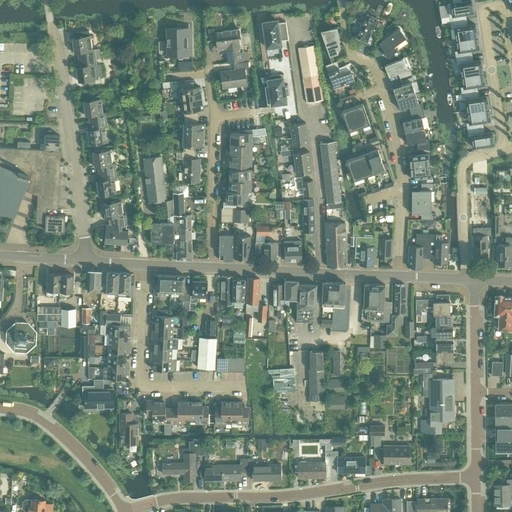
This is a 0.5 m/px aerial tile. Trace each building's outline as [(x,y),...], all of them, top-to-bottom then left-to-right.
[(447,4),(450,22),(466,19),(465,14),(473,13),(470,0),(461,1),(460,0),(452,0),(453,3),(447,4)] [(364,40),(363,44),(371,45),(373,33),(370,33),(377,19),(366,14),(356,37),(364,40)] [(450,22),(451,28),(454,28),(456,40),(477,36),(475,24),(467,25),(466,20),(450,22)] [(264,32),(262,32),(263,40),(265,40),(266,48),(281,46),(280,38),(287,37),(285,22),(277,23),(277,21),(262,23),(264,32)] [(340,49),(337,27),(336,27),(336,28),(322,33),(321,30),(320,31),(329,56),(338,53),(337,49),(339,49),(340,49)] [(166,29),(167,55),(187,55),(187,52),(192,52),(191,36),(187,36),(186,28),(166,29)] [(393,47),(406,38),(399,28),(379,43),(384,50),(381,53),(389,60),(397,50),(393,47)] [(227,63),(247,61),(246,53),(240,53),(239,47),(240,47),(239,38),(240,38),(239,29),(216,32),(217,40),(216,40),(217,50),(226,48),(227,63)] [(76,37),(72,38),(74,53),(77,52),(78,59),(95,57),(100,56),(99,49),(92,50),(90,35),(89,36),(88,31),(76,32),(76,37)] [(456,40),(458,51),(455,52),(456,58),(471,56),(471,50),(478,49),(477,36),(456,40)] [(314,45),(298,48),(303,75),(318,73),(314,45)] [(456,58),(457,64),(460,64),(462,75),(482,72),(480,60),(472,61),(471,56),(456,58)] [(95,57),(78,59),(79,66),(76,67),(78,82),(88,80),(88,83),(95,82),(95,79),(96,79),(94,65),(96,64),(95,57)] [(397,73),(400,79),(412,75),(409,68),(410,67),(406,57),(402,58),(384,66),(389,77),(397,73)] [(336,61),(325,65),(327,71),(338,67),(336,61)] [(220,72),(223,88),(246,85),(244,69),(249,68),(248,62),(233,64),(234,70),(220,72)] [(338,67),(327,71),(333,88),(354,81),(350,70),(340,73),(338,67)] [(462,75),(463,87),(461,87),(462,94),(477,91),(476,86),(484,84),(482,72),(462,75)] [(318,73),(303,75),(307,103),(323,100),(318,73)] [(269,79),(267,80),(271,105),(286,103),(285,95),(289,94),(287,85),(284,85),(282,77),(281,78),(281,74),(268,76),(269,79)] [(402,85),(393,87),(396,99),(415,93),(411,82),(414,82),(413,80),(416,79),(415,75),(412,76),(412,75),(400,79),(402,85)] [(177,90),(179,101),(201,98),(200,87),(194,88),(193,82),(179,84),(180,90),(177,90)] [(163,90),(161,90),(163,99),(164,99),(171,98),(170,89),(163,90)] [(477,91),(462,94),(463,100),(465,100),(467,111),(488,108),(486,96),(478,97),(477,91)] [(408,107),(410,113),(423,110),(421,102),(418,103),(415,93),(396,99),(399,110),(408,107)] [(88,115),(89,122),(106,120),(105,112),(103,113),(101,98),(99,98),(99,96),(92,97),(92,100),(83,101),(85,116),(88,115)] [(183,111),(184,117),(198,117),(197,109),(203,109),(201,98),(179,101),(182,101),(183,111)] [(362,104),(352,107),(359,128),(370,124),(362,104)] [(342,113),(340,114),(344,119),(348,132),(359,128),(352,107),(341,111),(342,113)] [(466,123),(467,130),(483,127),(482,122),(490,120),(488,108),(467,111),(469,123),(466,123)] [(411,119),(402,121),(404,132),(424,129),(422,118),(424,117),(423,110),(410,113),(411,119)] [(183,123),(183,134),(203,135),(204,124),(198,124),(198,117),(184,117),(184,123),(183,123)] [(106,120),(89,122),(90,129),(87,130),(89,144),(107,142),(105,128),(107,127),(106,120)] [(290,125),(292,135),(307,133),(306,123),(290,125)] [(483,127),(467,130),(468,136),(471,136),(473,148),(477,147),(477,148),(484,147),(483,146),(494,144),(492,132),(484,133),(483,127)] [(230,133),(230,144),(252,145),(252,136),(266,135),(265,128),(261,129),(260,129),(255,129),(252,130),(240,131),(240,133),(230,133)] [(416,142),(417,148),(430,146),(428,139),(426,139),(424,129),(404,132),(407,144),(416,142)] [(307,133),(292,135),(293,146),(308,144),(307,133)] [(183,151),(183,152),(195,152),(195,146),(203,146),(203,135),(183,134),(183,145),(183,151)] [(45,231),(56,231),(56,230),(57,230),(64,230),(64,231),(64,232),(66,216),(58,215),(61,150),(60,150),(60,135),(45,135),(45,149),(31,148),(31,142),(19,141),(18,148),(0,146),(0,213),(15,214),(25,186),(37,191),(36,222),(45,223),(45,231)] [(334,142),(320,143),(322,161),(336,159),(334,142)] [(225,155),(230,155),(252,156),(252,145),(230,144),(230,151),(228,151),(228,150),(225,150),(225,155)] [(408,155),(409,167),(429,165),(428,154),(431,154),(430,146),(417,148),(418,154),(408,155)] [(98,167),(98,173),(115,171),(114,163),(112,164),(110,149),(92,152),(94,168),(98,167)] [(377,149),(367,153),(374,174),(384,170),(377,149)] [(181,158),(181,159),(184,159),(183,181),(199,182),(199,159),(195,159),(195,152),(183,152),(183,151),(181,151),(181,158)] [(294,154),(295,164),(311,162),(309,152),(294,154)] [(367,153),(356,157),(364,177),(374,174),(367,153)] [(252,156),(230,155),(229,166),(251,167),(252,156)] [(144,158),(149,202),(162,201),(164,217),(173,216),(172,200),(167,200),(162,156),(144,158)] [(346,162),(345,164),(349,168),(348,168),(353,181),(364,177),(356,157),(346,160),(346,162)] [(336,159),(322,161),(324,178),(338,176),(336,159)] [(311,162),(295,164),(297,175),(312,173),(311,162)] [(420,178),(421,184),(434,183),(433,176),(430,176),(429,165),(409,167),(411,179),(420,178)] [(229,169),(229,180),(251,181),(251,170),(229,169)] [(115,171),(98,173),(100,180),(96,181),(98,196),(116,193),(114,178),(117,178),(115,171)] [(338,176),(324,178),(326,194),(340,193),(338,176)] [(302,178),(295,178),(296,183),(298,196),(305,195),(305,196),(315,194),(313,180),(303,182),(302,178)] [(224,187),(224,191),(226,191),(248,192),(248,193),(251,193),(251,181),(229,180),(229,188),(227,188),(227,187),(224,187)] [(434,183),(421,184),(421,190),(411,190),(411,202),(435,202),(435,190),(434,190),(434,183)] [(183,186),(173,187),(174,215),(176,215),(176,228),(191,229),(191,215),(184,216),(183,197),(188,197),(187,186),(183,186)] [(223,202),(223,208),(235,208),(237,208),(248,209),(248,193),(248,192),(226,191),(226,203),(223,202)] [(340,193),(326,194),(327,203),(331,202),(341,201),(340,193)] [(303,200),(304,233),(315,232),(313,200),(303,200)] [(106,224),(105,225),(119,226),(127,225),(125,215),(123,215),(121,201),(103,203),(105,218),(109,217),(110,225),(106,224)] [(431,202),(411,202),(411,214),(421,214),(421,220),(433,220),(433,213),(431,213),(431,202)] [(233,222),(234,209),(221,208),(221,221),(233,222)] [(234,209),(233,222),(247,222),(247,209),(234,209)] [(167,223),(151,223),(151,243),(165,242),(165,253),(173,253),(173,223),(173,216),(167,217),(167,223)] [(326,223),(327,265),(327,267),(338,267),(346,267),(346,252),(345,223),(326,223)] [(119,226),(105,225),(105,234),(102,234),(102,240),(105,241),(105,242),(127,244),(128,230),(126,230),(126,226),(127,225),(119,226)] [(268,227),(256,227),(256,235),(256,236),(264,236),(268,236),(268,227)] [(490,227),(473,228),(473,236),(472,236),(473,257),(487,256),(487,236),(491,236),(490,227)] [(191,229),(176,228),(176,240),(191,241),(191,229)] [(373,230),(373,235),(372,255),(373,255),(378,256),(378,257),(390,258),(391,238),(382,238),(383,230),(373,230)] [(410,245),(409,267),(421,268),(421,258),(427,258),(428,234),(428,230),(422,230),(422,233),(416,233),(415,246),(410,245)] [(442,234),(428,234),(427,258),(434,258),(434,263),(446,263),(447,253),(449,253),(450,248),(447,248),(447,242),(441,241),(442,234)] [(219,251),(219,260),(232,260),(232,259),(233,235),(219,235),(219,251)] [(250,236),(235,235),(234,259),(237,259),(238,260),(239,260),(240,260),(242,259),(249,259),(250,236)] [(355,253),(355,256),(360,257),(360,265),(372,266),(373,255),(372,255),(373,235),(364,235),(364,237),(355,237),(355,253)] [(498,265),(511,265),(511,248),(511,247),(511,237),(506,237),(506,244),(499,244),(498,265)] [(191,241),(176,240),(176,260),(177,260),(183,260),(185,260),(192,260),(192,259),(191,259),(191,241)] [(292,241),(283,241),(284,255),(284,261),(293,261),(292,241)] [(301,241),(292,241),(293,261),(302,260),(301,241)] [(264,243),(256,243),(256,259),(269,259),(270,261),(274,261),(276,260),(276,259),(277,259),(277,243),(264,243)] [(89,272),(88,292),(100,292),(101,271),(100,271),(96,271),(94,271),(90,270),(89,270),(89,271),(89,272)] [(118,296),(119,272),(107,272),(106,294),(114,295),(113,296),(118,296)] [(119,272),(118,296),(132,297),(133,289),(130,288),(131,273),(119,272)] [(48,273),(46,290),(52,291),(59,291),(60,274),(48,273)] [(60,274),(59,291),(72,292),(73,275),(60,274)] [(158,274),(157,287),(154,286),(153,295),(161,295),(161,291),(170,292),(171,275),(158,274)] [(171,275),(170,292),(179,292),(179,301),(189,301),(190,286),(184,286),(184,276),(171,275)] [(222,276),(221,304),(232,304),(232,302),(233,277),(233,276),(232,276),(222,276)] [(233,277),(232,302),(244,303),(244,294),(245,280),(245,279),(233,279),(233,277)] [(247,278),(246,302),(258,302),(259,279),(247,278)] [(284,281),(284,283),(284,285),(284,299),(286,299),(296,300),(296,308),(297,308),(297,320),(313,321),(313,308),(315,308),(316,288),(316,284),(298,284),(298,282),(298,281),(298,280),(297,280),(286,280),(284,280),(284,281)] [(192,281),(192,296),(207,297),(207,281),(192,281)] [(323,288),(322,307),(333,307),(334,282),(323,282),(323,288)] [(344,308),(345,283),(334,282),(333,307),(344,308)] [(284,284),(273,284),(273,308),(277,308),(284,309),(284,284)] [(364,284),(363,308),(367,308),(367,321),(390,322),(391,309),(383,309),(384,285),(364,284)] [(386,334),(397,334),(397,325),(402,325),(402,315),(404,315),(405,285),(395,284),(394,315),(392,315),(392,324),(387,324),(386,334)] [(433,307),(433,315),(452,314),(449,314),(449,302),(450,302),(450,301),(449,301),(449,294),(436,295),(437,302),(433,302),(433,299),(416,300),(416,315),(419,315),(419,314),(422,314),(422,308),(425,308),(425,307),(433,307)] [(499,330),(505,330),(507,297),(504,297),(500,294),(495,296),(495,316),(499,316),(499,330)] [(257,321),(265,321),(266,305),(259,305),(257,321)] [(38,306),(37,306),(37,321),(39,321),(39,328),(40,328),(46,328),(46,335),(54,335),(54,321),(61,321),(61,307),(38,306)] [(61,309),(62,327),(75,326),(75,309),(61,309)] [(105,324),(110,324),(119,325),(120,315),(106,314),(105,324)] [(436,315),(436,326),(452,326),(452,315),(452,314),(433,315),(436,315)] [(155,319),(155,326),(173,327),(173,316),(169,316),(157,315),(153,315),(153,319),(155,319)] [(205,333),(214,334),(215,320),(206,320),(205,333)] [(405,321),(406,337),(414,337),(413,321),(405,321)] [(83,329),(80,329),(80,357),(88,357),(88,356),(88,345),(88,334),(88,324),(83,324),(83,329)] [(105,324),(104,335),(109,335),(127,336),(127,329),(130,330),(130,325),(119,325),(110,324),(105,324)] [(152,333),(152,337),(172,338),(173,327),(155,326),(154,333),(152,333)] [(436,326),(436,338),(452,338),(452,326),(436,326)] [(14,329),(13,344),(28,345),(28,342),(33,343),(34,333),(29,333),(29,330),(14,329)] [(109,335),(108,346),(129,347),(129,343),(127,343),(127,336),(109,335)] [(374,342),(374,347),(386,347),(386,335),(381,335),(374,335),(374,342)] [(152,337),(151,341),(154,341),(153,348),(171,349),(178,349),(178,338),(172,338),(152,337)] [(197,367),(214,368),(215,358),(216,338),(199,337),(197,367)] [(436,338),(436,351),(453,350),(452,338),(436,338)] [(331,344),(305,344),(305,381),(331,381),(331,344)] [(108,346),(108,357),(126,358),(126,356),(126,351),(128,351),(129,347),(108,346)] [(150,356),(150,358),(169,359),(171,359),(171,349),(153,348),(153,355),(151,354),(150,356)] [(260,355),(247,355),(247,376),(260,376),(260,362),(266,362),(266,349),(260,349),(260,355)] [(453,350),(436,351),(436,356),(436,363),(453,362),(453,356),(453,350)] [(108,357),(107,368),(127,369),(128,365),(125,365),(126,358),(108,357)] [(150,358),(150,362),(152,362),(152,370),(176,371),(176,360),(169,359),(150,358)] [(492,375),(502,376),(503,362),(493,361),(492,375)] [(103,367),(102,378),(106,379),(124,380),(125,373),(127,373),(127,369),(107,368),(103,367)] [(422,374),(423,396),(453,396),(453,379),(432,380),(432,379),(430,379),(430,374),(422,374)] [(82,396),(82,397),(84,397),(84,408),(97,408),(103,407),(103,408),(104,408),(113,408),(113,389),(104,389),(103,379),(94,379),(94,385),(93,385),(93,386),(82,386),(82,396)] [(453,396),(423,396),(423,397),(430,396),(430,420),(421,420),(421,433),(441,432),(440,420),(445,420),(452,419),(454,419),(453,396)] [(267,398),(254,398),(254,419),(267,419),(267,425),(273,425),(273,412),(267,412),(267,398)] [(280,412),(275,412),(275,425),(281,425),(281,419),(293,419),(293,398),(280,398),(280,412)] [(306,398),(293,398),(293,419),(305,419),(305,425),(312,425),(312,412),(306,412),(306,398)] [(317,412),(312,412),(312,425),(318,425),(318,419),(330,419),(330,398),(317,398),(317,412)] [(343,398),(330,398),(330,419),(342,419),(342,425),(349,425),(349,412),(343,412),(343,398)] [(153,400),(146,400),(146,413),(146,415),(147,415),(152,415),(152,423),(153,423),(153,422),(158,422),(158,423),(164,423),(164,435),(171,435),(171,423),(171,410),(171,408),(165,408),(165,402),(153,402),(153,400)] [(177,408),(171,408),(171,410),(171,423),(184,423),(184,422),(189,422),(189,402),(177,402),(177,408)] [(202,402),(189,402),(189,422),(195,422),(195,424),(208,424),(208,408),(202,408),(202,402)] [(231,427),(231,424),(231,402),(220,402),(220,410),(214,410),(214,424),(226,424),(225,427),(231,427)] [(242,402),(231,402),(231,424),(247,424),(247,410),(242,410),(242,402)] [(511,403),(495,403),(495,415),(511,415),(511,403)] [(137,423),(131,423),(131,413),(119,413),(119,443),(137,443),(137,423)] [(511,415),(495,415),(495,428),(511,427),(511,415)] [(370,426),(359,426),(359,434),(370,434),(370,435),(373,435),(374,435),(374,449),(380,449),(380,435),(384,435),(384,434),(384,426),(370,426)] [(511,427),(495,428),(495,439),(511,439),(511,427)] [(266,439),(257,439),(257,449),(266,449),(266,439)] [(511,439),(495,439),(495,452),(511,451),(511,439)] [(184,463),(162,463),(162,473),(184,473),(184,481),(195,481),(194,455),(198,455),(204,455),(204,441),(197,441),(188,442),(189,449),(182,449),(182,453),(184,453),(184,463)] [(384,445),(384,463),(410,463),(410,445),(384,445)] [(332,465),(331,451),(325,451),(325,462),(297,462),(298,478),(326,477),(325,465),(332,465)] [(338,451),(331,451),(332,465),(338,465),(338,473),(365,473),(365,457),(338,457),(338,451)] [(246,472),(246,458),(240,458),(240,464),(204,465),(204,481),(240,480),(240,472),(246,472)] [(252,458),(246,458),(246,472),(253,472),(253,480),(280,479),(280,464),(253,464),(252,458)] [(509,485),(494,486),(494,505),(510,505),(510,501),(511,501),(511,480),(509,480),(509,485)] [(417,502),(413,502),(413,511),(447,511),(447,498),(417,498),(417,502)] [(23,502),(23,506),(25,509),(24,511),(52,511),(53,504),(45,504),(45,501),(32,499),(32,500),(26,499),(23,502)] [(400,511),(400,499),(382,499),(382,505),(370,505),(370,511),(400,511)]
